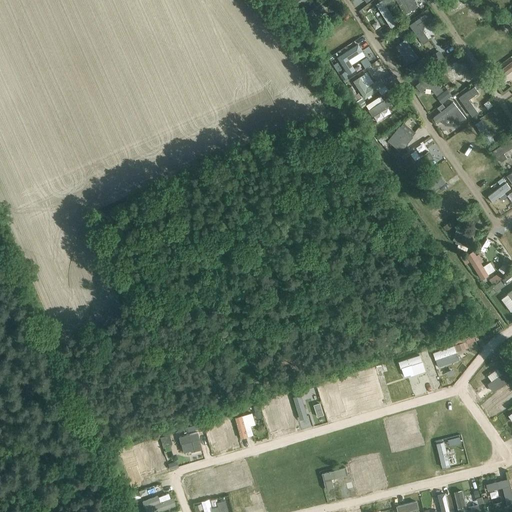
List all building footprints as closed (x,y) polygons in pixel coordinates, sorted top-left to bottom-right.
[(383,0),(381,0),(376,3),(390,24),(396,20),(383,0)] [(397,0),(404,14),(410,11),(404,0),(397,0)] [(451,17),(469,2),(466,0),(453,0),(451,2),(453,4),(445,10),(451,17)] [(309,12),(304,15),(311,27),(324,19),(320,13),(317,7),(309,12)] [(429,22),(424,16),(410,25),(423,44),(428,40),(423,33),(424,26),(429,22)] [(494,35),(487,26),(469,38),(476,47),(494,35)] [(329,44),(333,50),(352,37),(348,31),(329,44)] [(393,39),(388,43),(399,59),(404,55),(393,39)] [(358,43),(336,57),(348,75),(355,70),(348,60),(362,50),(358,43)] [(368,56),(362,60),(366,67),(372,64),(368,56)] [(499,78),(511,68),(511,60),(495,73),(499,78)] [(447,72),(458,85),(473,73),(468,67),(464,69),(458,62),(447,72)] [(353,80),(364,98),(385,85),(381,78),(367,87),(360,76),(353,80)] [(435,95),(441,91),(429,76),(415,87),(419,92),(424,88),(430,89),(435,95)] [(474,86),(459,97),(472,115),(477,111),(468,98),(477,91),(474,86)] [(446,90),(436,97),(441,103),(451,96),(446,90)] [(373,118),(391,106),(383,94),(365,107),(373,118)] [(446,107),(454,100),(452,97),(443,103),(446,107)] [(452,102),(433,117),(437,122),(443,117),(455,117),(459,122),(465,117),(452,102)] [(406,147),(412,137),(399,127),(388,140),(396,147),(400,142),(406,147)] [(458,152),(475,146),(470,131),(453,137),(458,152)] [(511,137),(493,150),(501,161),(507,157),(504,153),(511,147),(511,137)] [(410,153),(404,158),(412,171),(432,158),(428,151),(419,157),(415,160),(410,153)] [(489,161),(485,156),(469,167),(472,172),(473,172),(476,177),(489,168),(486,163),(489,161)] [(439,186),(432,176),(420,183),(427,194),(439,186)] [(489,195),(493,201),(509,188),(505,182),(489,195)] [(455,204),(440,214),(443,219),(458,209),(455,204)] [(473,234),(456,228),(452,242),(469,247),(473,234)] [(472,251),(466,255),(481,279),(488,274),(487,273),(491,270),(487,264),(483,267),(480,262),(483,260),(478,254),(476,256),(472,251)] [(499,271),(490,278),(494,283),(503,276),(499,271)] [(468,348),(467,344),(466,340),(465,339),(461,340),(461,339),(454,341),(456,345),(454,346),(456,352),(468,348)] [(438,367),(459,360),(458,359),(456,352),(454,345),(433,353),(438,367)] [(403,377),(410,375),(411,376),(425,372),(423,366),(419,355),(398,362),(403,377)] [(511,377),(511,374),(501,359),(496,362),(503,373),(488,384),(492,391),(511,377)] [(328,413),(344,407),(335,382),(319,387),(328,413)] [(316,384),(289,393),(301,432),(313,428),(328,424),(316,384)] [(511,393),(511,385),(499,394),(503,400),(511,393)] [(486,396),(482,391),(477,394),(480,400),(486,396)] [(269,428),(285,425),(281,403),(265,406),(269,428)] [(252,413),(235,418),(241,438),(253,435),(251,426),(255,425),(252,413)] [(432,440),(425,416),(416,418),(423,443),(432,440)] [(437,418),(441,431),(448,429),(444,416),(437,418)] [(400,418),(391,420),(396,441),(405,438),(400,418)] [(219,422),(207,425),(213,446),(220,444),(219,440),(224,439),(219,422)] [(184,452),(191,451),(191,452),(202,449),(197,432),(180,437),(184,452)] [(468,456),(474,454),(469,434),(463,435),(468,456)] [(437,442),(443,467),(452,465),(446,440),(437,442)] [(140,476),(153,473),(148,449),(126,453),(130,471),(138,470),(140,476)] [(412,455),(417,476),(425,474),(420,453),(412,455)] [(231,467),(236,488),(251,484),(246,463),(231,467)] [(354,466),(359,489),(367,487),(362,464),(354,466)] [(345,467),(322,473),(324,481),(326,489),(334,487),(332,479),(347,475),(345,467)] [(507,506),(511,505),(511,494),(508,479),(486,484),(487,490),(502,487),(507,506)] [(462,490),(454,492),(459,511),(479,511),(478,505),(469,507),(465,505),(462,490)] [(169,493),(160,496),(159,495),(143,501),(147,511),(160,511),(177,506),(174,498),(171,499),(169,493)] [(449,511),(445,494),(438,496),(442,511),(449,511)] [(211,510),(211,511),(227,511),(224,501),(217,503),(218,508),(211,510)] [(419,511),(416,502),(397,506),(398,511),(406,511),(411,511),(419,511)]
